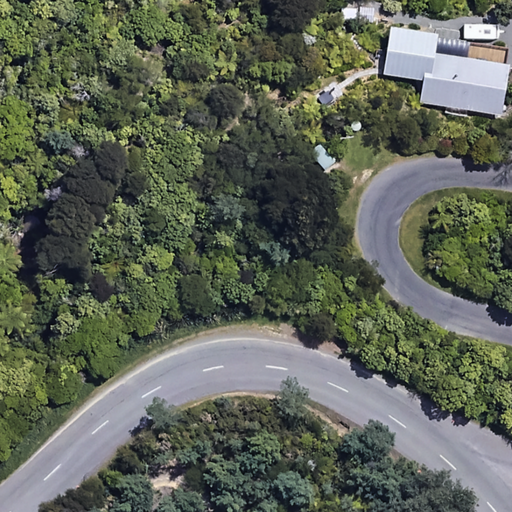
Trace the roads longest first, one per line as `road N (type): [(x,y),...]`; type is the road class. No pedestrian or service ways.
road 1 (tertiary): [(495,511),(360,398),(324,380),(254,365),(214,365),(168,379),(129,403),(5,511)]
road 2 (residential): [(511,309),(461,290),(417,261),(396,239),(381,194),(396,160),(412,149),(511,153)]
